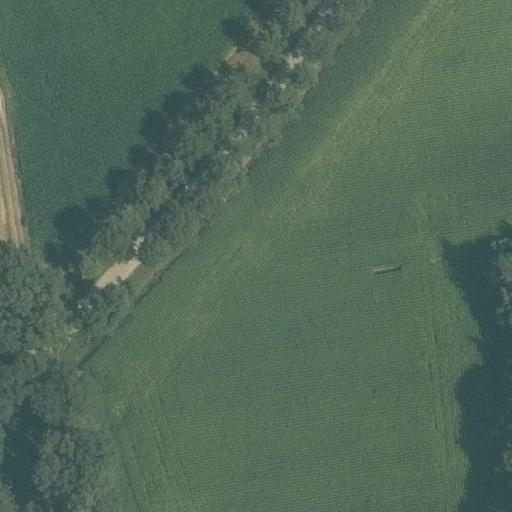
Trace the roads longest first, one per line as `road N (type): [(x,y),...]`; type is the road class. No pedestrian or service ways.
road 1 (unclassified): [(0,391),(98,294),(339,0)]
road 2 (track): [(113,511),(45,346)]
road 3 (track): [(0,119),(18,245),(33,287)]
